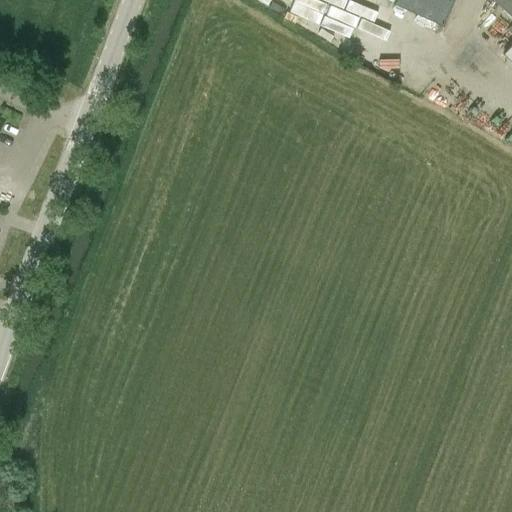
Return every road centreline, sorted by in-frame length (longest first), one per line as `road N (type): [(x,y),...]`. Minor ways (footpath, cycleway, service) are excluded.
road 1 (tertiary): [(0,363),(87,129)]
road 2 (tertiary): [(87,129),(133,0)]
